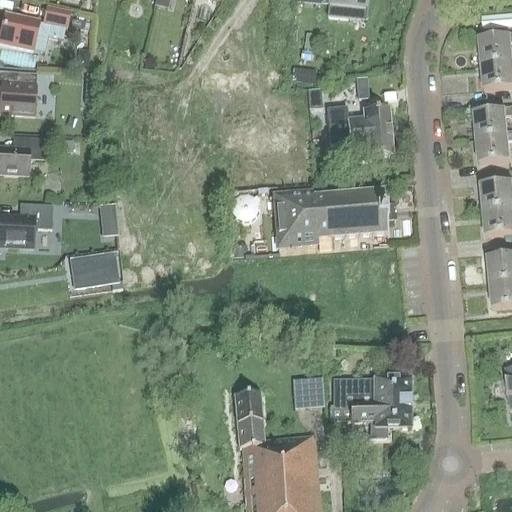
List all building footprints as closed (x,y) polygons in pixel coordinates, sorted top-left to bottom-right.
[(362,23),(363,13),(364,13),(365,0),(328,0),(328,9),(327,19),(347,21),(362,23)] [(66,31),(70,15),(46,10),(43,26),(65,30),(66,31)] [(511,28),(511,15),(482,18),(483,31),(511,28)] [(5,17),(0,39),(0,46),(32,53),(32,52),(45,54),(48,39),(63,42),(65,30),(43,26),(38,25),(38,24),(5,17)] [(72,22),(70,30),(84,32),(85,24),(72,22)] [(511,65),(511,61),(510,46),(511,45),(511,36),(508,37),(508,40),(478,42),(480,68),(511,65)] [(511,61),(511,65),(480,68),(483,93),(511,90),(511,61)] [(316,73),(293,70),(291,83),(314,86),(316,73)] [(35,91),(36,77),(0,74),(0,117),(34,119),(36,91),(35,91)] [(98,77),(84,76),(83,91),(97,91),(98,77)] [(307,92),(308,110),(320,109),(319,91),(307,92)] [(506,139),(506,135),(505,120),(511,118),(511,109),(503,110),(503,114),(473,116),(475,142),(506,139)] [(367,161),(392,159),(388,112),(362,114),(363,121),(342,123),(342,115),(327,116),(330,155),(349,153),(350,166),(368,165),(367,161)] [(311,147),(312,132),(293,131),(292,145),(311,147)] [(506,139),(475,142),(478,167),(509,164),(507,144),(511,143),(511,134),(506,135),(506,139)] [(44,163),(45,142),(21,141),(21,152),(0,151),(0,177),(27,179),(27,163),(44,163)] [(71,143),(61,142),(61,156),(71,156),(71,143)] [(511,210),(511,198),(511,192),(511,191),(511,182),(509,183),(510,186),(480,189),(482,214),(511,210)] [(385,224),(392,223),(391,208),(384,208),(383,193),(312,200),(312,195),(272,198),(276,252),(316,249),(316,244),(386,238),(385,224)] [(234,202),(231,208),(232,215),(236,221),(243,223),(249,223),(255,219),(258,212),(257,205),(253,200),(247,197),(240,198),(234,202)] [(51,232),(52,209),(20,207),(19,221),(0,220),(0,249),(32,251),(33,231),(51,232)] [(99,220),(113,219),(112,207),(98,208),(99,220)] [(511,210),(482,214),(484,239),(511,236),(511,210)] [(234,244),(230,252),(235,258),(243,258),(247,250),(242,243),(234,244)] [(113,257),(70,263),(74,291),(117,284),(113,257)] [(511,284),(511,258),(486,261),(489,287),(511,284)] [(511,284),(489,287),(491,312),(511,310),(511,284)] [(321,378),(292,380),(294,410),(323,408),(321,378)] [(386,439),(386,431),(410,431),(410,381),(373,381),(373,384),(332,384),(332,408),(330,408),(330,424),(350,424),(350,425),(370,425),(370,439),(372,441),(384,441),(386,439)] [(318,511),(313,440),(263,443),(259,393),(234,395),(238,449),(241,449),(245,511),(318,511)]
